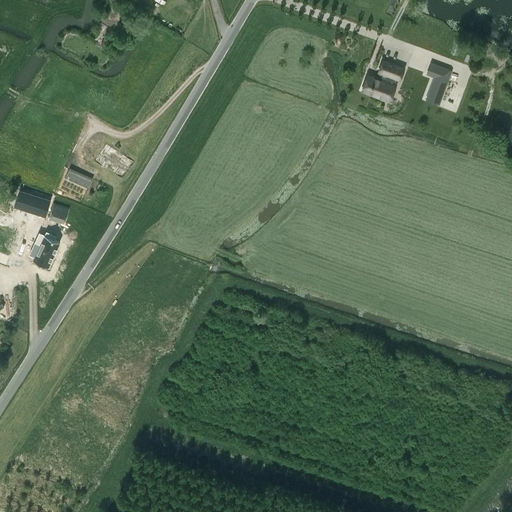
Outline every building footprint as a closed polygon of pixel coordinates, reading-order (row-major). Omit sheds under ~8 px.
[(112,40),(104,36),(100,45),(108,48),(112,40)] [(395,84),(394,84),(396,78),(400,79),(404,68),(383,60),(379,71),(383,73),(380,79),(368,75),(362,90),(389,100),(395,84)] [(431,62),(426,74),(434,76),(426,99),(439,104),(451,70),(431,62)] [(70,168),(65,177),(88,188),(93,178),(70,168)] [(14,204),(44,215),(50,199),(20,188),(14,204)] [(64,222),(69,208),(53,203),(49,217),(64,222)] [(40,243),(32,259),(48,266),(60,240),(54,238),(56,234),(46,229),(44,233),(39,231),(34,241),(40,243)]
